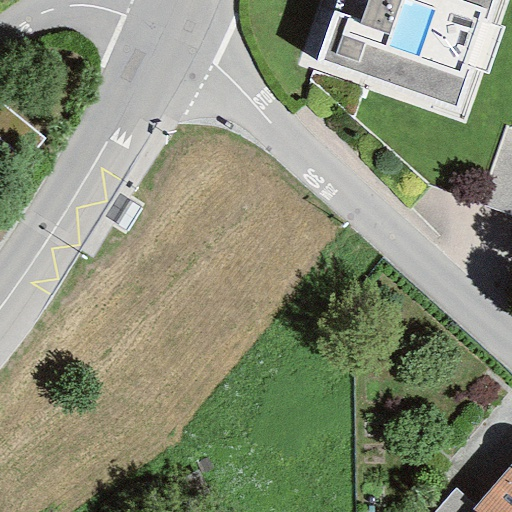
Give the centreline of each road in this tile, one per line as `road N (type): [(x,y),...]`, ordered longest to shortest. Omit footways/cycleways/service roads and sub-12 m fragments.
road 1 (residential): [(163,46),(511,340)]
road 2 (tertiary): [(0,321),(163,46)]
road 3 (residential): [(0,43),(43,24),(163,46)]
